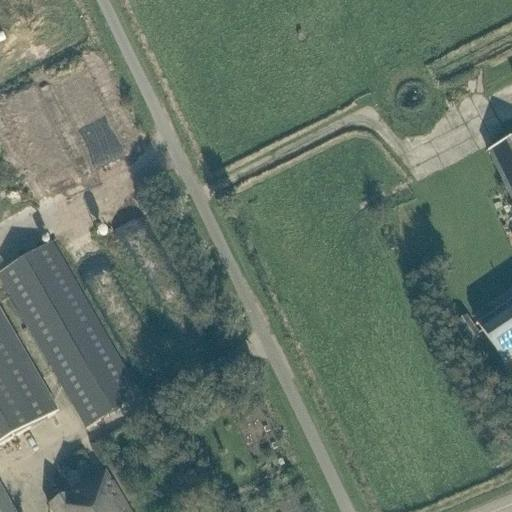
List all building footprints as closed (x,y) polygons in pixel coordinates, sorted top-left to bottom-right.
[(511,143),(489,155),(511,200),(511,143)] [(54,243),(0,274),(0,281),(87,432),(142,398),(54,243)] [(511,314),(504,320),(484,332),(483,330),(481,331),(505,366),(511,361),(511,314)] [(0,447),(55,416),(0,321),(0,447)] [(50,511),(125,511),(101,476),(49,510),(50,511)] [(0,511),(14,511),(0,486),(0,511)]
